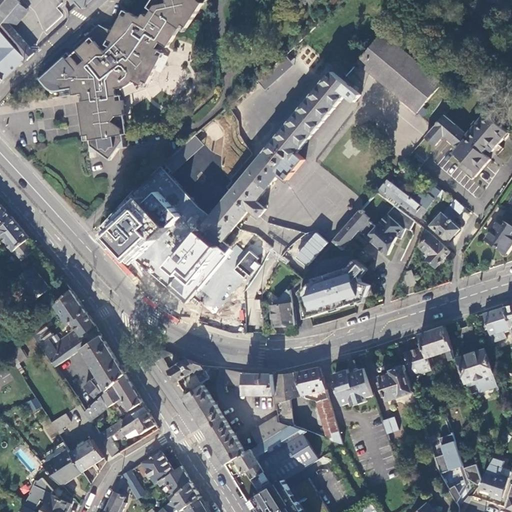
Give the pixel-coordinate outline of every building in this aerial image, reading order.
[(0,0),(0,73),(5,79),(26,59),(27,61),(35,53),(16,29),(29,11),(15,0),(0,0)] [(169,47),(184,25),(188,27),(206,0),(167,0),(168,3),(150,6),(141,18),(126,10),(114,32),(106,27),(103,28),(103,29),(100,32),(95,29),(74,47),(87,62),(82,66),(72,56),(69,59),(58,69),(54,65),(43,75),(47,79),(43,83),(49,89),(52,91),(54,92),(57,93),(73,90),(74,95),(79,95),(84,94),(88,121),(83,121),(85,136),(90,136),(93,153),(99,152),(120,148),(126,148),(124,134),(122,132),(123,129),(114,121),(117,116),(126,115),(124,100),(119,101),(118,96),(117,89),(122,87),(128,86),(130,85),(132,84),(134,81),(142,85),(144,81),(159,55),(161,51),(157,48),(161,41),(169,47)] [(73,0),(81,8),(85,8),(94,0),(73,0)] [(487,0),(486,6),(498,9),(500,0),(487,0)] [(163,58),(159,55),(144,81),(150,84),(163,58)] [(58,69),(69,59),(65,56),(54,65),(58,69)] [(257,81),(266,90),(293,64),(285,56),(257,81)] [(265,155),(284,171),(347,96),(356,104),(362,96),(334,73),(265,155)] [(79,95),(83,121),(88,121),(84,94),(79,95)] [(77,107),(68,107),(68,131),(77,132),(77,107)] [(466,135),(445,116),(444,116),(426,138),(436,146),(441,139),(442,140),(445,137),(452,144),(459,151),(456,155),(465,163),(462,167),(474,177),(490,159),(484,153),(488,148),(497,156),(503,150),(498,145),(508,133),(486,113),(466,135)] [(205,144),(196,134),(163,165),(171,175),(205,144)] [(120,148),(99,152),(112,160),(120,148)] [(212,217),(201,231),(228,253),(232,247),(225,241),(251,209),(259,200),(284,171),(265,155),(212,217)] [(201,231),(212,217),(171,175),(163,165),(125,198),(99,228),(103,231),(100,234),(130,265),(136,260),(159,280),(201,231)] [(420,195),(415,201),(408,196),(396,187),(387,181),(377,192),(385,197),(387,194),(401,204),(421,219),(428,210),(427,209),(442,190),(437,185),(426,199),(420,195)] [(412,190),(400,181),(396,187),(408,196),(412,190)] [(401,204),(387,194),(385,197),(394,205),(398,208),(401,204)] [(260,218),(268,208),(259,200),(251,209),(260,218)] [(453,223),(465,209),(456,201),(450,207),(449,207),(431,226),(448,242),(460,230),(453,223)] [(30,238),(0,203),(0,231),(1,236),(14,251),(15,250),(23,259),(34,250),(26,241),(30,238)] [(398,208),(394,205),(379,222),(380,223),(376,227),(368,220),(361,229),(388,255),(389,255),(397,237),(401,239),(406,229),(410,231),(416,221),(398,208)] [(364,213),(361,210),(334,240),(344,248),(361,229),(368,220),(370,219),(364,213)] [(486,239),(507,252),(511,243),(511,224),(500,216),(486,239)] [(451,252),(426,229),(423,236),(427,239),(420,247),(431,257),(428,260),(437,268),(451,252)] [(201,231),(159,280),(187,303),(229,254),(228,253),(201,231)] [(318,234),(292,256),(302,268),(330,244),(324,237),(322,239),(318,234)] [(305,291),(306,293),(303,295),(310,318),(354,304),(353,301),(357,299),(358,303),(367,300),(372,286),(363,282),(362,279),(360,274),(366,267),(357,259),(351,267),(315,279),(305,291)] [(33,266),(16,279),(35,302),(51,288),(33,266)] [(369,269),(366,267),(360,274),(362,279),(369,269)] [(406,273),(398,291),(417,284),(413,270),(406,273)] [(80,302),(71,290),(55,305),(69,325),(72,323),(87,312),(80,302)] [(272,307),(275,328),(296,325),(292,290),(290,292),(287,290),(273,307),(272,307)] [(252,300),(250,324),(260,325),(262,301),(252,300)] [(511,328),(511,326),(505,306),(484,312),(491,335),(511,328)] [(95,324),(87,312),(72,323),(76,329),(53,345),(48,339),(41,345),(56,367),(83,349),(102,336),(95,324)] [(42,320),(32,330),(41,345),(48,339),(53,336),(42,320)] [(453,362),(457,361),(446,325),(420,334),(424,347),(432,369),(435,368),(431,355),(448,350),(451,360),(453,359),(453,362)] [(114,355),(102,336),(83,349),(98,375),(85,387),(98,401),(103,396),(126,374),(123,369),(114,355)] [(16,365),(28,358),(19,344),(11,358),(16,365)] [(413,375),(432,369),(424,347),(405,352),(413,375)] [(459,357),(467,383),(494,374),(486,349),(459,357)] [(206,370),(203,364),(188,359),(170,370),(173,376),(176,381),(196,370),(203,382),(211,378),(206,370)] [(322,370),(320,366),(314,368),(309,369),(309,368),(296,371),(296,372),(287,374),(274,373),(277,394),(279,416),(279,421),(291,425),(295,426),(292,398),(306,394),(306,397),(311,396),(310,394),(316,392),(319,401),(318,402),(328,435),(330,436),(331,439),(344,444),(322,370)] [(414,391),(406,368),(405,368),(404,366),(397,368),(398,370),(394,372),(394,373),(380,378),(388,400),(414,391)] [(374,396),(365,368),(364,368),(349,373),(348,369),(334,373),(340,391),(337,392),(342,406),(351,403),(353,407),(366,402),(365,399),(374,396)] [(247,373),(226,369),(224,385),(246,385),(246,394),(277,394),(274,373),(247,373)] [(135,388),(126,374),(103,396),(111,407),(118,417),(123,414),(116,402),(119,401),(122,404),(123,403),(128,412),(144,403),(135,388)] [(246,452),(205,384),(186,396),(194,408),(210,435),(228,464),(246,452)] [(306,397),(319,401),(316,392),(310,394),(311,396),(306,397)] [(416,396),(422,414),(428,413),(426,405),(427,405),(424,394),(416,396)] [(103,396),(98,401),(85,413),(90,421),(107,409),(111,407),(103,396)] [(42,406),(37,397),(27,401),(33,411),(42,406)] [(151,413),(147,407),(116,425),(114,426),(118,433),(119,433),(151,413)] [(154,418),(151,413),(119,433),(122,438),(139,428),(143,434),(158,425),(154,418)] [(66,414),(53,422),(58,430),(71,422),(66,414)] [(280,431),(291,425),(279,421),(279,416),(273,419),(280,431)] [(382,422),(387,435),(398,432),(394,418),(382,422)] [(251,432),(259,444),(280,431),(273,419),(251,432)] [(259,444),(246,452),(228,464),(239,481),(251,500),(286,479),(318,460),(302,434),(307,431),(295,426),(291,425),(280,431),(259,444)] [(118,433),(114,426),(107,430),(112,437),(118,433)] [(103,442),(112,437),(107,430),(99,435),(103,442)] [(454,434),(441,438),(447,455),(437,458),(442,473),(451,470),(461,467),(465,465),(454,434)] [(114,458),(122,453),(112,437),(103,442),(114,458)] [(81,447),(72,453),(84,472),(106,458),(94,439),(86,444),(85,443),(80,447),(81,447)] [(70,450),(45,465),(63,485),(84,472),(72,453),(70,450)] [(158,483),(175,471),(163,450),(143,463),(157,484),(158,483)] [(505,461),(494,457),(486,471),(480,488),(489,491),(493,492),(492,496),(502,500),(510,477),(501,474),(505,461)] [(466,468),(470,478),(479,484),(482,479),(477,464),(466,468)] [(461,481),(463,484),(467,483),(468,487),(471,482),(470,478),(466,468),(465,465),(461,467),(465,479),(461,481)] [(186,472),(183,466),(175,471),(158,483),(157,484),(158,483),(161,486),(167,482),(176,492),(171,496),(174,499),(192,481),(186,472)] [(146,495),(145,492),(131,470),(123,475),(127,480),(139,499),(146,495)] [(122,490),(127,480),(123,475),(117,487),(122,490)] [(310,478),(292,489),(286,479),(251,500),(257,511),(301,511),(305,510),(300,501),(308,496),(317,511),(331,511),(321,496),(319,496),(317,492),(318,491),(310,478)] [(198,490),(192,481),(174,499),(159,511),(172,511),(178,507),(181,510),(186,507),(189,511),(210,511),(202,498),(202,497),(198,490)] [(460,494),(461,497),(468,487),(467,483),(460,494)] [(460,494),(455,486),(449,489),(457,504),(461,497),(460,494)] [(120,511),(127,497),(115,491),(105,511),(120,511)] [(52,494),(43,511),(68,511),(72,503),(52,494)] [(417,511),(437,511),(428,502),(417,511)]
